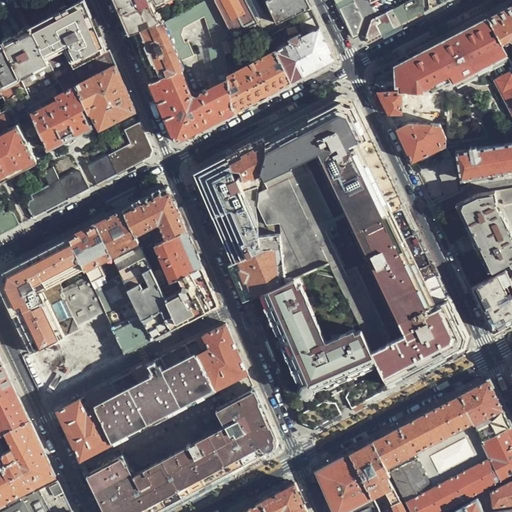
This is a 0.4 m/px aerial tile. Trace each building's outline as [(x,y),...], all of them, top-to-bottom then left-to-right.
[(107,51),(84,0),(83,0),(58,13),(32,27),(57,77),(70,70),(107,51)] [(115,0),(130,35),(161,21),(157,12),(155,13),(149,1),(151,0),(155,0),(158,5),(167,1),(166,0),(115,0)] [(181,68),(150,82),(163,110),(175,139),(178,140),(181,141),(236,112),(227,78),(225,54),(232,53),(214,0),(206,0),(165,23),(181,61),(194,55),(189,42),(186,43),(182,35),(183,27),(205,16),(214,45),(210,48),(215,86),(199,93),(200,96),(196,97),(193,95),(181,68)] [(215,0),(234,35),(256,23),(249,9),(251,8),(252,4),(249,0),(215,0)] [(296,14),(310,7),(306,0),(268,0),(266,2),(276,23),(296,14)] [(353,0),(334,0),(352,37),(357,34),(363,18),(353,0)] [(367,42),(423,12),(421,0),(409,0),(371,20),(365,37),(367,42)] [(511,5),(500,12),(488,18),(510,59),(511,62),(511,5)] [(297,17),(312,10),(310,7),(296,14),(297,17)] [(301,24),(315,16),(312,10),(297,17),(301,24)] [(325,39),(315,16),(301,24),(299,24),(303,33),(307,31),(309,33),(302,37),(300,34),(289,40),(290,43),(275,51),(291,83),(335,58),(325,39)] [(392,92),(442,94),(510,59),(488,18),(452,37),(393,68),(392,92)] [(161,21),(130,35),(141,59),(150,82),(181,68),(184,67),(181,61),(165,23),(163,20),(161,21)] [(256,23),(234,35),(237,41),(264,38),(256,23)] [(16,35),(3,42),(31,98),(59,83),(57,77),(32,27),(16,35)] [(31,98),(3,42),(0,43),(0,99),(1,98),(7,110),(23,102),(31,98)] [(114,60),(110,50),(107,51),(70,70),(76,83),(110,65),(114,60)] [(264,96),(291,83),(275,51),(227,78),(236,112),(264,96)] [(101,127),(136,109),(126,87),(116,65),(78,86),(86,105),(89,110),(92,109),(101,127)] [(373,80),(379,92),(392,92),(393,68),(374,78),(373,80)] [(86,105),(78,86),(76,83),(70,70),(57,77),(59,83),(63,81),(68,91),(59,95),(60,99),(43,108),(42,106),(37,109),(37,111),(33,114),(49,148),(63,141),(65,142),(69,142),(74,140),(76,139),(77,138),(78,133),(92,125),(84,106),(86,105)] [(388,111),(390,114),(403,115),(394,94),(392,92),(379,92),(388,111)] [(419,124),(433,125),(440,125),(446,125),(445,118),(443,116),(442,94),(392,92),(394,94),(400,94),(410,115),(419,115),(419,124)] [(270,233),(258,234),(260,247),(251,249),(251,255),(233,264),(228,266),(236,283),(244,301),(249,298),(328,263),(368,344),(381,371),(390,388),(401,382),(398,377),(411,370),(424,364),(428,368),(463,349),(468,336),(407,210),(351,97),(340,95),(306,115),(308,120),(296,126),(282,133),(278,129),(262,137),(264,140),(259,171),(264,179),(261,180),(266,189),(257,193),(255,207),(270,233)] [(0,178),(17,169),(22,167),(23,168),(37,160),(19,123),(8,129),(7,125),(11,122),(8,116),(20,110),(25,119),(30,117),(23,102),(7,110),(5,111),(6,114),(0,117),(0,128),(2,127),(3,131),(0,132),(0,178)] [(112,151),(124,171),(150,158),(151,153),(152,148),(141,121),(124,129),(130,142),(112,151)] [(405,146),(412,161),(423,156),(426,159),(435,155),(434,151),(447,146),(447,139),(440,125),(433,125),(433,127),(411,127),(396,130),(405,146)] [(237,151),(227,156),(239,180),(243,178),(249,189),(257,186),(259,171),(264,140),(262,137),(237,151)] [(511,140),(475,147),(475,146),(468,147),(468,149),(454,151),(459,178),(511,168),(511,140)] [(443,188),(446,195),(457,190),(447,150),(442,152),(445,159),(439,162),(441,168),(439,169),(442,175),(440,175),(443,181),(441,182),(444,187),(443,188)] [(89,162),(101,183),(124,171),(112,151),(89,162)] [(239,180),(227,156),(214,163),(200,170),(197,180),(233,264),(251,255),(251,249),(260,247),(258,234),(254,208),(257,186),(249,189),(244,191),(239,180)] [(29,207),(34,218),(69,200),(59,180),(53,167),(44,172),(51,185),(32,195),(34,200),(30,202),(29,207)] [(59,180),(69,200),(90,189),(81,171),(80,170),(79,170),(59,180)] [(166,237),(186,230),(167,186),(152,194),(123,210),(139,243),(141,246),(162,238),(157,227),(160,226),(166,237)] [(511,239),(493,200),(502,199),(503,202),(511,200),(511,186),(477,193),(459,202),(476,235),(492,270),(511,261),(511,262),(511,239)] [(0,235),(21,225),(14,213),(10,212),(6,214),(3,210),(0,211),(0,235)] [(139,243),(123,210),(110,217),(97,224),(112,257),(139,243)] [(109,317),(126,353),(138,347),(153,340),(142,317),(112,257),(97,224),(75,235),(70,238),(90,280),(109,317)] [(161,288),(202,267),(194,247),(186,230),(166,237),(162,238),(141,246),(161,288)] [(70,238),(2,274),(0,281),(0,282),(0,290),(32,354),(48,347),(32,314),(58,301),(63,311),(70,307),(63,293),(90,280),(70,238)] [(112,257),(142,317),(168,303),(161,288),(141,246),(139,243),(112,257)] [(353,386),(363,381),(367,379),(353,351),(368,344),(328,263),(249,298),(258,319),(289,389),(300,415),(323,402),(338,394),(353,386)] [(168,303),(179,325),(219,305),(209,283),(202,267),(161,288),(168,303)] [(511,281),(506,269),(472,286),(483,310),(494,332),(511,322),(511,281)] [(142,317),(153,340),(167,332),(179,325),(168,303),(142,317)] [(126,353),(109,317),(48,347),(32,354),(46,385),(57,387),(126,353)] [(199,352),(189,358),(203,387),(230,372),(246,364),(237,344),(228,324),(194,342),(199,352)] [(168,356),(87,398),(91,407),(100,403),(189,358),(199,352),(194,342),(168,356)] [(367,379),(381,371),(368,344),(353,351),(367,379)] [(189,358),(100,403),(115,433),(203,387),(189,358)] [(254,382),(246,364),(230,372),(240,390),(254,382)] [(0,434),(1,434),(7,431),(30,419),(4,365),(0,367),(0,434)] [(371,398),(390,388),(381,371),(367,379),(363,381),(371,398)] [(511,472),(511,427),(504,411),(489,380),(460,396),(419,417),(397,429),(374,441),(391,474),(392,472),(411,511),(438,511),(477,491),(511,472)] [(352,408),(371,398),(363,381),(353,386),(346,396),(352,408)] [(126,452),(88,472),(107,511),(159,511),(201,490),(277,451),(281,442),(254,382),(240,390),(212,405),(220,420),(134,466),(126,452)] [(87,398),(59,411),(72,438),(79,451),(115,433),(100,403),(91,407),(87,398)] [(315,428),(341,414),(336,403),(323,402),(300,415),(304,425),(315,428)] [(0,509),(24,497),(21,493),(57,474),(46,453),(30,419),(7,431),(14,445),(8,449),(1,434),(0,434),(0,509)] [(391,474),(374,441),(369,444),(350,454),(374,498),(386,491),(396,510),(392,511),(390,509),(384,511),(381,506),(379,507),(381,511),(406,511),(389,478),(391,474)] [(347,511),(374,498),(350,454),(334,463),(317,471),(328,496),(334,511),(347,511)] [(0,511),(74,511),(62,485),(57,474),(21,493),(24,497),(0,509),(0,511)] [(511,478),(489,491),(492,505),(511,502),(511,478)] [(295,483),(264,499),(270,511),(308,511),(306,508),(295,483)] [(483,511),(477,497),(455,509),(456,511),(483,511)] [(374,498),(347,511),(381,511),(379,507),(374,498)] [(270,511),(264,499),(254,505),(240,511),(270,511)]
